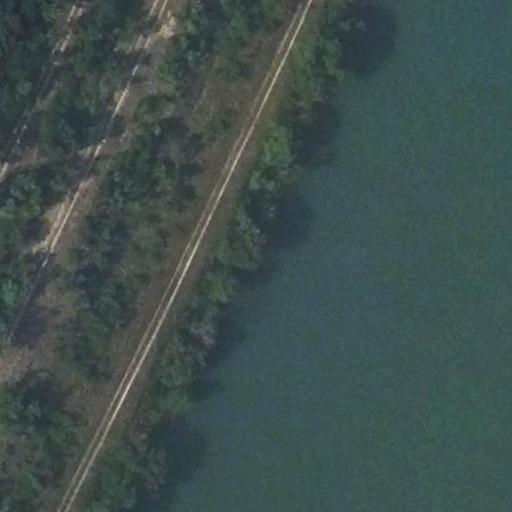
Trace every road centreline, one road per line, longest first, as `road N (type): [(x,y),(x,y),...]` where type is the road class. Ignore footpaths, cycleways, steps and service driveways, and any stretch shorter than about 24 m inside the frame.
road 1 (track): [(161,0),(0,345)]
road 2 (track): [(0,150),(72,0)]
